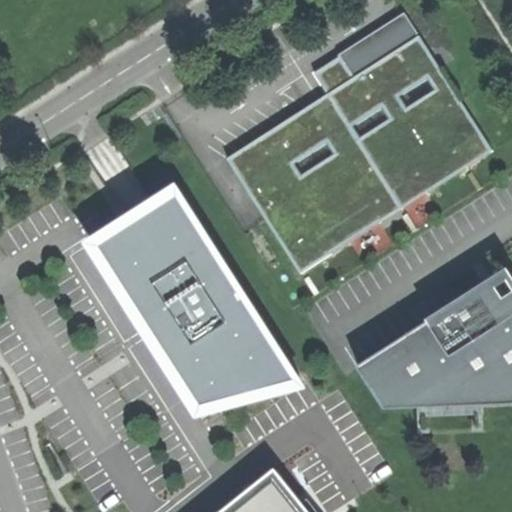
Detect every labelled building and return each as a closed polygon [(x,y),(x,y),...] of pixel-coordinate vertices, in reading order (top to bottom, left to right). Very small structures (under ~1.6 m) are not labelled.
[(403,14),(340,54),(355,78),(420,36),(419,34),(418,35),(405,14),(404,15),(403,14)] [(416,178),(426,194),(469,167),(458,150),(481,136),(492,152),(494,151),(420,36),(355,78),(340,54),(339,55),(340,57),(315,73),(334,103),(324,109),(315,115),(309,107),(228,159),(267,219),(302,273),(332,254),(322,238),(370,207),(380,223),(404,208),(393,192),(416,178)] [(469,167),(492,152),(481,136),(458,150),(469,167)] [(404,208),(426,194),(416,178),(393,192),(404,208)] [(296,372),(181,191),(139,218),(128,227),(98,245),(202,408),(304,383),(296,372)] [(351,242),(380,223),(370,207),(322,238),(332,254),(351,242)] [(511,301),(501,308),(487,285),(469,297),(464,289),(456,294),(448,299),(453,307),(429,322),(359,367),(386,409),(511,404),(511,301)] [(302,511),(279,484),(245,511),(302,511)]
